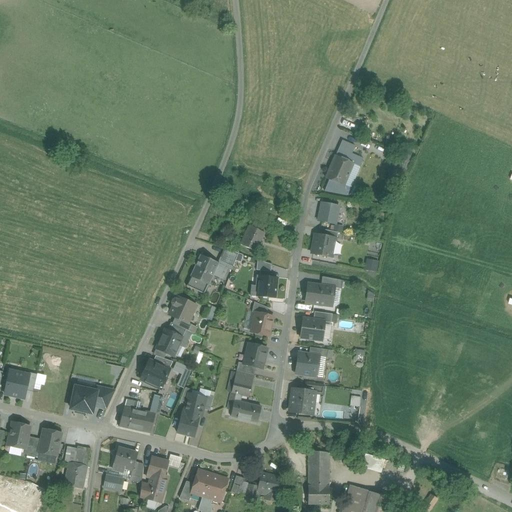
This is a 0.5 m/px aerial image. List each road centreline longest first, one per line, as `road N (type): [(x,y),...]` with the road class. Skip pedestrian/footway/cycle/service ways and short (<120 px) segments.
road 1 (unclassified): [(233,0),(239,113),(205,208),(103,429)]
road 2 (residential): [(387,0),(305,193),(275,408),(280,437)]
road 3 (residential): [(280,437),(314,425),(370,432),(511,501)]
road 4 (residential): [(103,429),(228,459),(280,437)]
